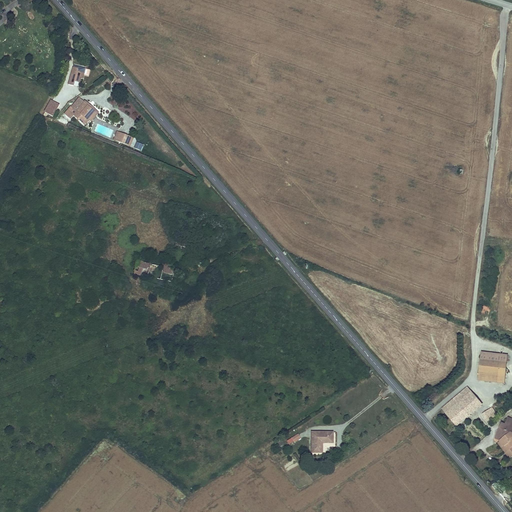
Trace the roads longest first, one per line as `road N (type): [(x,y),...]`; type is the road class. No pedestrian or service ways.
road 1 (secondary): [(58,0),(426,419)]
road 2 (unclassified): [(426,419),(472,379),(471,326),(508,6)]
road 3 (secondary): [(426,419),(506,511)]
